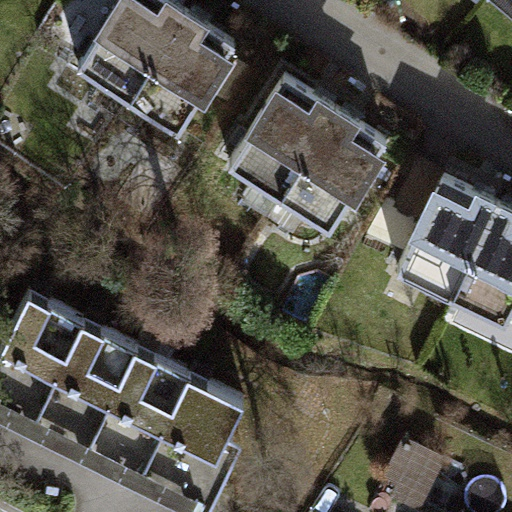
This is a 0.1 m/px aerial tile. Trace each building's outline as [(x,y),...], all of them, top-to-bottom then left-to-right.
[(110,0),(74,58),(179,131),(236,38),(202,16),(207,9),(192,0),(110,0)] [(278,69),(225,156),(334,224),(387,136),(356,117),(360,110),(313,83),(310,88),(278,69)] [(439,170),(393,263),(509,318),(511,310),(511,195),(474,178),(470,186),(439,170)] [(24,284),(0,333),(0,406),(202,507),(234,446),(218,439),(240,394),(24,284)] [(412,432),(389,482),(426,499),(449,449),(412,432)]
